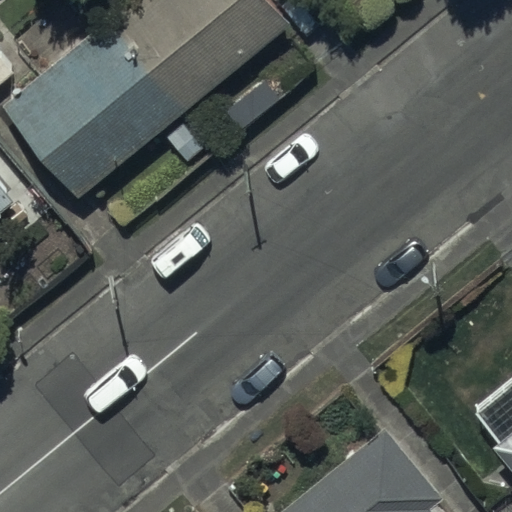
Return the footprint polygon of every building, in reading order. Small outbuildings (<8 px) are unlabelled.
[(182,91),(106,0),(0,87),(76,178),(182,91)] [(106,0),(182,91),(287,5),(283,0),(106,0)] [(0,67),(11,59),(0,44),(0,67)] [(0,190),(9,183),(0,171),(0,190)] [(498,369),(475,337),(413,382),(436,414),(498,369)] [(511,403),(488,423),(511,451),(511,403)] [(438,481),(383,413),(258,511),(451,511),(431,486),(438,481)]
